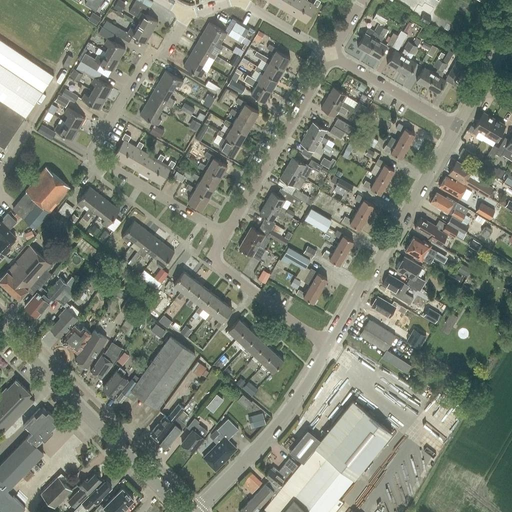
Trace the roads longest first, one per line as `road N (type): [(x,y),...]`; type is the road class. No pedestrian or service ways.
road 1 (residential): [(222,233),(96,158),(149,54),(167,52),(182,11)]
road 2 (tertiary): [(184,511),(0,328)]
road 3 (unclassified): [(331,345),(455,126)]
road 4 (unclassified): [(194,511),(272,427),(331,345)]
road 5 (residential): [(222,233),(330,54)]
road 6 (residential): [(331,345),(211,263),(222,233)]
road 7 (residential): [(455,126),(330,54)]
